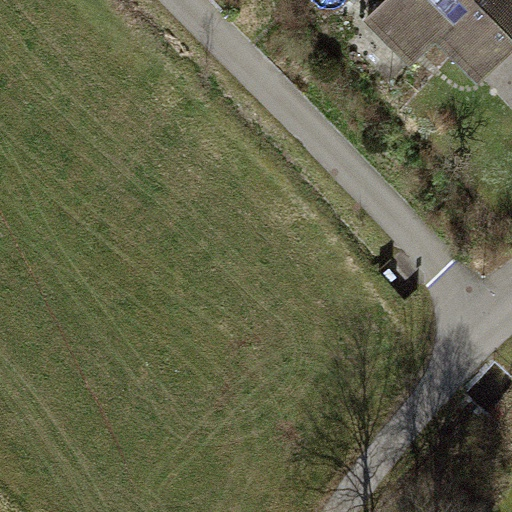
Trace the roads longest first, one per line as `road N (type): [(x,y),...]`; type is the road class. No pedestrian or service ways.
road 1 (residential): [(488,320),(180,0)]
road 2 (residential): [(488,320),(342,511)]
